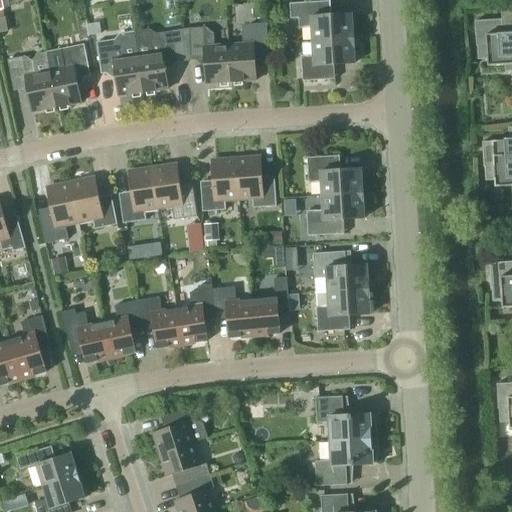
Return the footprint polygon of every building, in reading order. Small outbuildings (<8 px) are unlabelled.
[(0,0),(0,32),(9,31),(6,17),(5,17),(3,8),(9,7),(7,0),(0,0)] [(331,15),(330,1),(289,3),(290,18),(298,18),(299,28),(311,27),(312,42),(353,39),(351,14),(331,15)] [(266,18),(265,8),(253,9),(253,18),(266,18)] [(511,18),(475,21),(476,46),(486,45),(487,66),(506,65),(507,69),(511,69),(511,18)] [(86,21),(78,22),(81,38),(89,37),(86,21)] [(254,56),(268,55),(266,23),(248,24),(242,31),(242,43),(228,44),(231,82),(255,81),(254,56)] [(206,84),(231,82),(228,44),(214,45),(213,33),(206,27),(188,28),(190,60),(205,59),(206,84)] [(178,62),(174,31),(156,33),(151,29),(134,32),(143,93),(168,89),(164,64),(178,62)] [(119,96),(143,93),(134,32),(120,33),(114,40),(96,42),(101,74),(115,72),(119,96)] [(301,56),(302,81),(335,79),(334,65),(354,63),(353,39),(312,42),(313,55),(301,56)] [(63,67),(50,70),(49,70),(57,108),(81,103),(76,78),(90,76),(84,44),(66,48),(61,56),(63,67)] [(37,54),(33,61),(25,56),(7,60),(13,91),(28,88),(32,112),(57,108),(49,70),(50,70),(46,52),(37,54)] [(511,140),(482,142),(483,167),(493,166),(495,187),(511,185),(511,140)] [(340,170),(339,156),(307,158),(308,183),(320,182),(321,196),(362,193),(361,169),(340,170)] [(236,158),(238,199),(252,198),(253,208),(276,206),(275,182),(262,183),(260,157),(236,158)] [(225,200),(238,199),(236,158),(211,160),(213,186),(200,187),(202,212),(226,210),(225,200)] [(177,164),(152,168),(158,208),(172,206),(174,220),(197,216),(193,188),(180,190),(177,164)] [(145,210),(158,208),(152,168),(128,171),(132,197),(119,199),(123,223),(146,220),(145,210)] [(70,182),(79,222),(92,220),(94,229),(117,224),(112,200),(100,203),(95,177),(70,182)] [(65,225),(79,222),(70,182),(46,188),(52,213),(39,216),(45,243),(68,239),(65,225)] [(364,218),(362,193),(321,196),(322,210),(306,211),(308,236),(344,234),(343,219),(364,218)] [(0,204),(0,243),(2,251),(12,248),(13,252),(26,248),(18,221),(6,224),(0,204)] [(204,224),(206,241),(220,240),(219,223),(204,224)] [(281,231),(266,231),(267,244),(282,243),(281,231)] [(314,279),(315,278),(316,293),(368,289),(367,265),(346,266),(345,252),(313,254),(314,279)] [(69,272),(66,256),(52,259),(55,275),(69,272)] [(511,261),(489,263),(491,288),(501,287),(502,308),(511,307),(511,261)] [(254,336),(279,333),(277,308),(289,307),(286,277),(274,279),(275,298),(251,300),(254,336)] [(181,345),(207,341),(203,316),(215,314),(212,290),(211,284),(198,286),(199,291),(190,293),(192,307),(176,309),(181,345)] [(236,301),(234,287),(212,290),(215,314),(227,313),(229,338),(254,336),(251,300),(236,301)] [(316,307),(317,332),(350,330),(349,315),(370,314),(368,289),(316,293),(317,307),(316,307)] [(159,297),(137,301),(141,325),(153,323),(157,349),(181,345),(176,309),(161,312),(159,297)] [(110,358),(135,353),(129,328),(141,325),(137,301),(115,306),(118,320),(103,323),(110,358)] [(88,326),(84,312),(75,314),(74,309),(62,312),(69,341),(80,339),(86,363),(110,358),(103,323),(88,326)] [(25,336),(10,340),(22,379),(46,372),(38,346),(49,342),(42,316),(21,322),(25,336)] [(0,385),(22,379),(10,340),(0,343),(0,385)] [(511,382),(496,384),(498,409),(508,408),(509,429),(511,428),(511,382)] [(165,396),(160,398),(163,410),(168,408),(165,396)] [(329,422),(330,441),(378,439),(374,414),(343,416),(342,396),(341,396),(342,396),(315,398),(317,423),(329,422)] [(152,432),(159,454),(195,443),(194,441),(207,437),(203,423),(197,419),(193,420),(189,408),(160,417),(164,429),(152,432)] [(378,439),(330,441),(331,460),(315,461),(316,486),(346,485),(347,485),(346,465),(376,463),(378,439)] [(178,473),(182,484),(210,475),(206,464),(201,465),(195,443),(159,454),(166,476),(178,473)] [(78,475),(71,453),(49,460),(45,448),(16,457),(20,469),(36,464),(43,486),(78,475)] [(243,454),(236,452),(232,457),(234,463),(241,464),(245,459),(243,454)] [(47,499),(34,503),(37,511),(64,511),(63,505),(85,498),(78,475),(43,486),(47,499)] [(209,489),(214,487),(210,475),(182,484),(186,496),(174,500),(178,511),(210,511),(217,510),(209,489)] [(32,492),(11,498),(14,508),(35,502),(32,492)] [(379,511),(377,511),(348,511),(348,494),(347,494),(321,496),(321,511),(379,511)]
